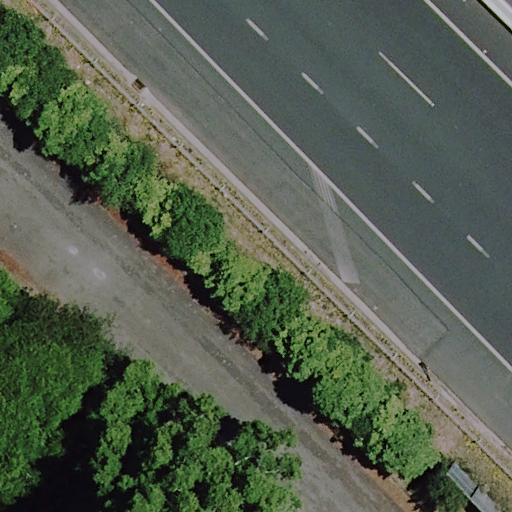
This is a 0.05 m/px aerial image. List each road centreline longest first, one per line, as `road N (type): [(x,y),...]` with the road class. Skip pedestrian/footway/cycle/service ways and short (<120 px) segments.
road 1 (motorway): [(511,253),(300,0)]
road 2 (motorway): [(511,184),(325,0)]
